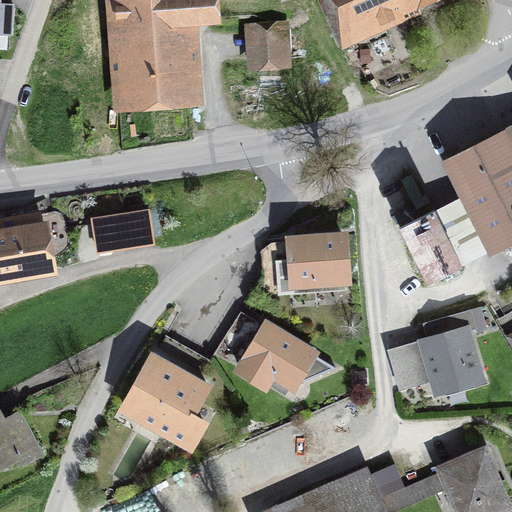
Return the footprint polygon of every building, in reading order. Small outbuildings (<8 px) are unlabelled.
[(121,0),(129,102),(187,98),(182,20),(212,18),(212,21),(252,18),(250,0),(121,0)] [(320,0),(342,47),(356,41),(350,29),(415,0),(320,0)] [(0,34),(11,35),(13,4),(0,3),(0,34)] [(256,61),(282,60),(280,30),(254,31),(256,61)] [(511,130),(502,136),(501,135),(449,161),(468,199),(493,250),(511,240),(511,130)] [(468,199),(437,215),(462,266),(493,250),(468,199)] [(428,283),(462,266),(437,215),(434,210),(400,227),(428,283)] [(148,212),(93,221),(98,247),(152,239),(148,212)] [(40,213),(0,219),(0,275),(49,267),(40,213)] [(344,237),(291,241),(295,292),(315,291),(315,292),(345,290),(344,280),(347,279),(344,237)] [(429,383),(434,399),(487,384),(472,331),(476,330),(476,332),(486,330),(480,308),(423,324),(427,337),(417,340),(418,341),(387,350),(399,391),(429,383)] [(273,372),(295,386),(336,368),(267,326),(240,370),(265,385),(273,372)] [(150,393),(138,416),(190,445),(204,421),(191,414),(203,392),(202,391),(206,384),(189,375),(185,381),(151,362),(137,386),(150,393)] [(0,464),(16,456),(21,465),(41,454),(23,419),(4,428),(0,420),(0,464)] [(511,503),(486,445),(434,467),(437,473),(445,491),(453,511),(509,511),(511,511),(511,503)] [(367,468),(264,511),(396,511),(445,491),(437,473),(405,487),(395,464),(371,475),(367,468)]
